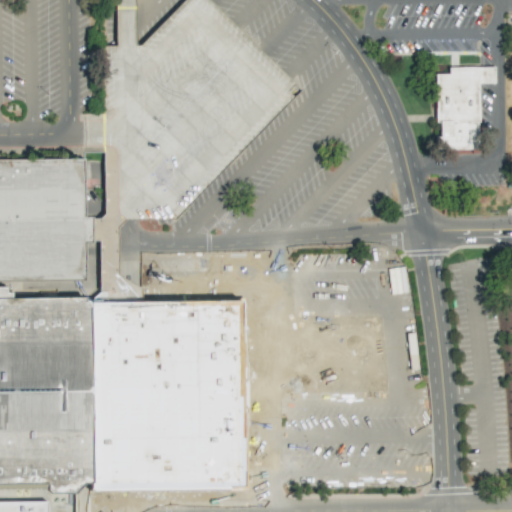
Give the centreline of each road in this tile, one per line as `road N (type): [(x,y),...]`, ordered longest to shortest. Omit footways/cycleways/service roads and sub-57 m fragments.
road 1 (residential): [(176,511),(511,509)]
road 2 (residential): [(448,511),(420,231)]
road 3 (residential): [(420,231),(387,108),(357,54),(311,0)]
road 4 (residential): [(0,133),(68,133),(67,0)]
